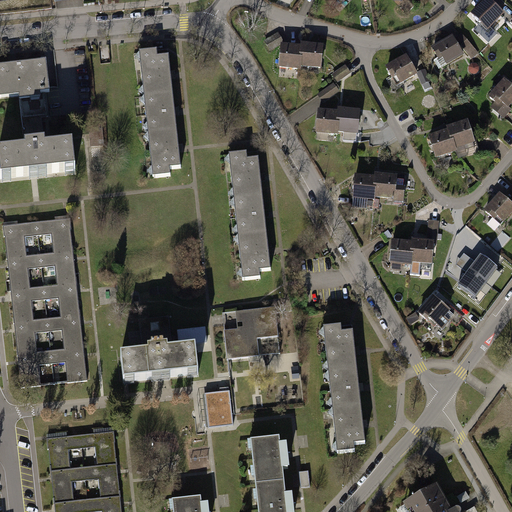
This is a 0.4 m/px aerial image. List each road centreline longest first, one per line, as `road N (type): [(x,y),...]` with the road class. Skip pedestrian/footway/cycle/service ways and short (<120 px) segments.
road 1 (residential): [(211,24),(237,49),(440,400)]
road 2 (residential): [(363,47),(370,82),(433,196),(465,203),(511,156)]
road 3 (residential): [(0,33),(211,24)]
road 4 (residential): [(440,400),(350,511)]
road 5 (residential): [(503,511),(440,400)]
road 6 (residential): [(248,0),(363,47)]
road 7 (residential): [(511,301),(440,400)]
